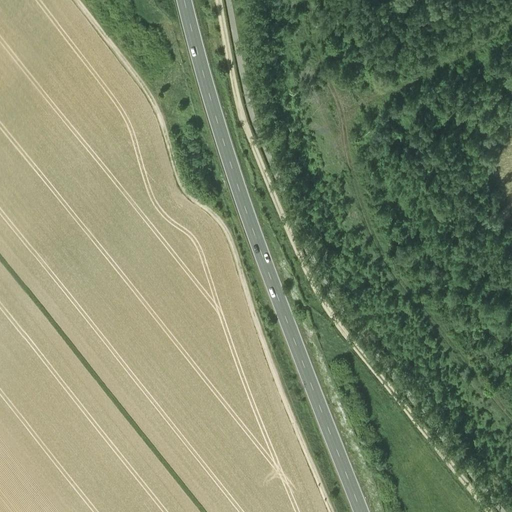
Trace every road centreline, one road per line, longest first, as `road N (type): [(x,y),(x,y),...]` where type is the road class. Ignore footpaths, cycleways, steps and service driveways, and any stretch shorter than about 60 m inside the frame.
road 1 (track): [(502,511),(327,285),(250,110),(228,0)]
road 2 (track): [(487,511),(342,331),(302,265),(245,130),(216,0)]
road 3 (track): [(331,511),(224,228),(190,198),(151,99),(75,0)]
road 4 (primary): [(361,511),(252,230),(185,0)]
